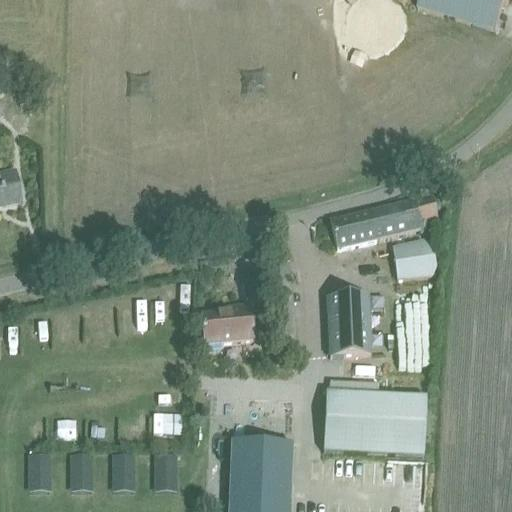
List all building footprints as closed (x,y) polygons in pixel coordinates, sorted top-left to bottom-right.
[(420,0),(417,12),(476,29),(495,34),(504,0),(420,0)] [(31,103),(30,92),(17,93),(18,104),(31,103)] [(0,180),(0,210),(20,206),(14,178),(0,180)] [(432,200),(329,225),(336,255),(420,235),(418,225),(422,224),(423,228),(438,224),(432,200)] [(433,259),(423,245),(392,253),(396,285),(432,283),(436,273),(433,259)] [(288,268),(267,270),(268,287),(290,285),(288,268)] [(404,313),(398,313),(399,367),(424,366),(422,288),(404,288),(404,313)] [(373,361),(370,302),(326,304),(329,363),(373,361)] [(276,368),(298,366),(292,308),(271,310),(276,368)] [(200,321),(203,357),(221,355),(221,349),(254,346),(250,310),(237,311),(237,317),(200,321)] [(89,346),(109,345),(108,314),(88,314),(89,346)] [(326,395),(323,457),(422,462),(425,400),(326,395)] [(152,441),(179,440),(179,420),(151,421),(152,441)] [(121,424),(121,444),(131,444),(132,424),(121,424)] [(93,444),(114,443),(113,432),(92,432),(93,444)] [(287,511),(290,443),(228,441),(225,511),(287,511)] [(50,461),(29,461),(29,486),(50,485),(50,461)] [(91,461),(71,461),(71,485),(92,485),(91,461)] [(133,461),(113,461),(113,485),(134,485),(133,461)] [(175,461),(155,461),(155,485),(176,485),(175,461)]
